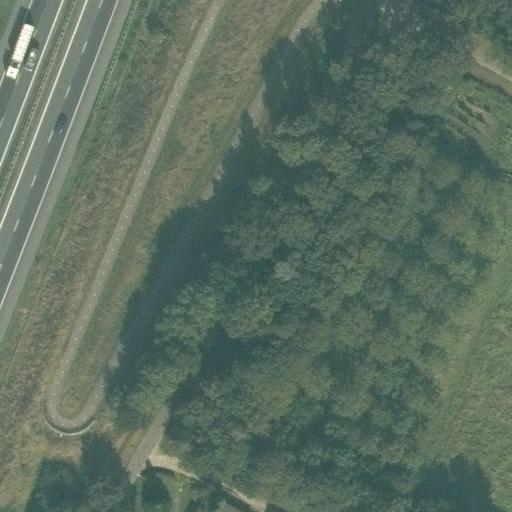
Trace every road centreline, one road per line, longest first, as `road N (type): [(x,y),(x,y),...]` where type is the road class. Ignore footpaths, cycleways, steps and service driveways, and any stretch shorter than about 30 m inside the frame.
road 1 (unclassified): [(109,511),(397,16)]
road 2 (motorway): [(0,262),(100,0)]
road 3 (unclassified): [(511,93),(397,16)]
road 4 (motorway): [(44,0),(0,116)]
